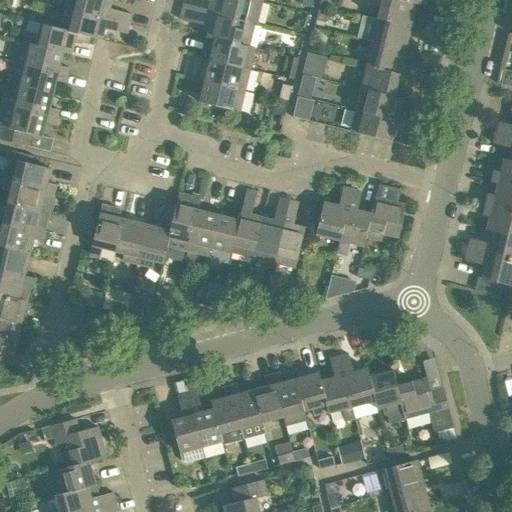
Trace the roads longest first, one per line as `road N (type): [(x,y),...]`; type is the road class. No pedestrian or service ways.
road 1 (residential): [(442,180),(317,154),(290,186),(211,167),(200,143),(151,129)]
road 2 (residential): [(109,375),(420,294)]
road 3 (residential): [(49,394),(43,369),(92,164)]
road 4 (residential): [(442,180),(484,0)]
road 5 (residential): [(496,511),(467,369)]
road 6 (residential): [(142,511),(109,375)]
road 7 (residential): [(151,129),(168,64),(156,36),(165,0)]
